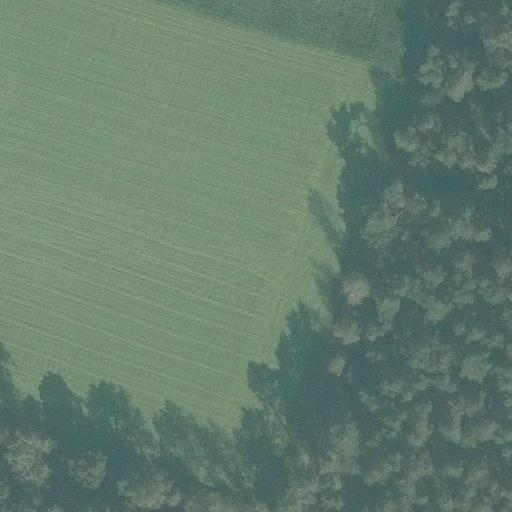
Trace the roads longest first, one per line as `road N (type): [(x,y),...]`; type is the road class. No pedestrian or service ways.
road 1 (track): [(261,511),(442,0)]
road 2 (track): [(0,430),(237,511)]
